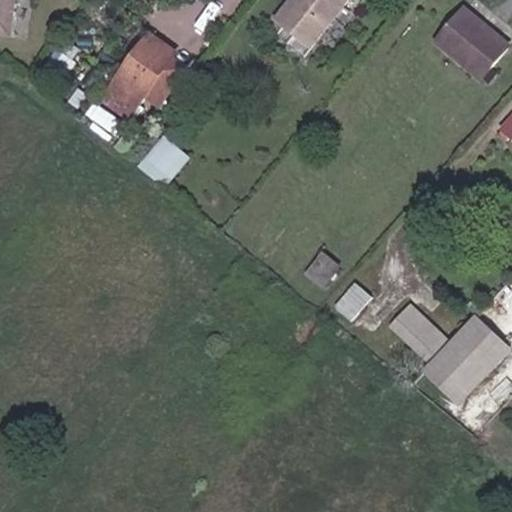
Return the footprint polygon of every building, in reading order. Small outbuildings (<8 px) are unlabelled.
[(0,0),(0,41),(4,42),(11,0),(0,0)] [(306,56),(348,0),(291,0),(270,28),(306,56)] [(461,17),(432,51),(477,88),(506,54),(461,17)] [(140,45),(166,63),(173,54),(147,36),(140,45)] [(166,63),(140,45),(106,94),(132,112),(166,63)] [(511,115),(494,135),(511,148),(511,147),(511,115)] [(182,162),(157,142),(146,155),(171,176),(182,162)] [(329,313),(345,328),(365,304),(349,290),(329,313)] [(412,302),(391,328),(432,360),(453,333),(412,302)] [(511,343),(481,313),(425,368),(462,405),(511,355),(511,343)]
